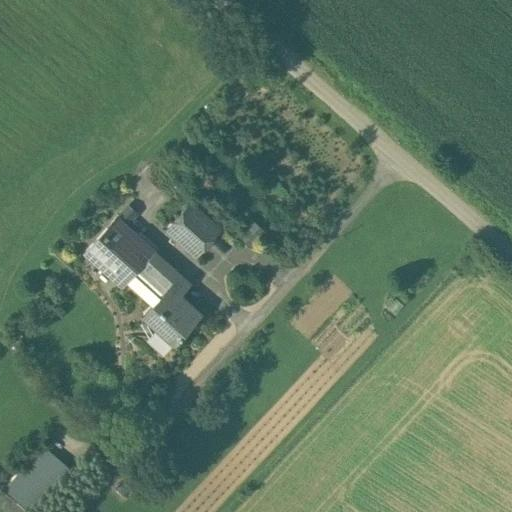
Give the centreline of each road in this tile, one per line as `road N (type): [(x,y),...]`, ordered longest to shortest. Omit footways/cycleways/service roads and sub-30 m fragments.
road 1 (residential): [(402,157),(80,511)]
road 2 (residential): [(402,157),(222,0)]
road 3 (residential): [(511,253),(402,157)]
